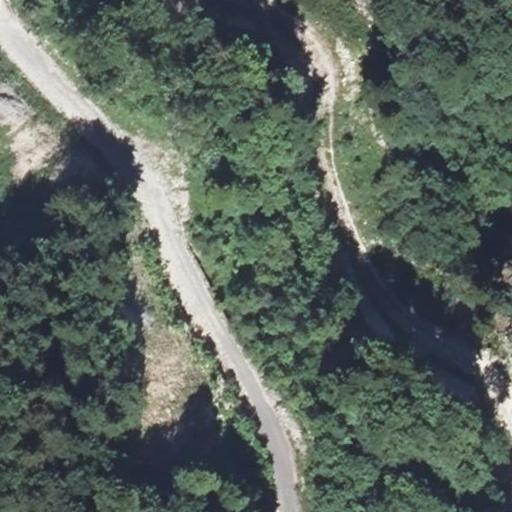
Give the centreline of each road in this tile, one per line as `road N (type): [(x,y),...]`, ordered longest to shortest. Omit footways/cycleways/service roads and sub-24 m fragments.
road 1 (unclassified): [(285,511),(274,461),(163,215),(0,8)]
road 2 (track): [(238,0),(305,32),(328,70),(328,168),(403,320),(488,373),(511,417)]
